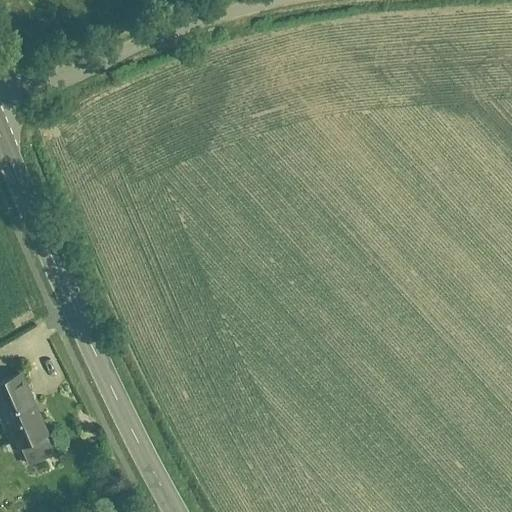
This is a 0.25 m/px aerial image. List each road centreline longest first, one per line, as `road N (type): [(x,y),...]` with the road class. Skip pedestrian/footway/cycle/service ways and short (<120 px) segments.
road 1 (tertiary): [(170,511),(79,333),(0,144)]
road 2 (unclassified): [(0,95),(290,0)]
